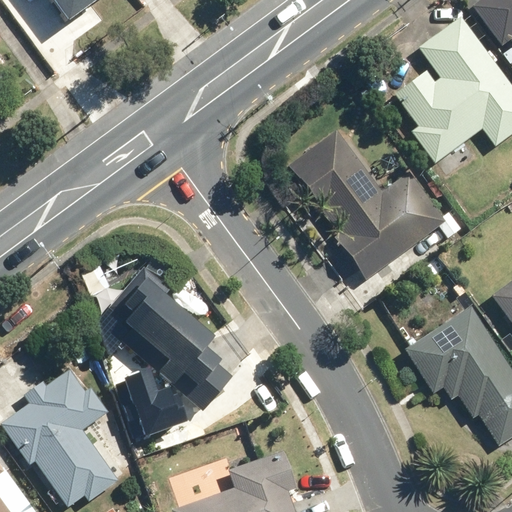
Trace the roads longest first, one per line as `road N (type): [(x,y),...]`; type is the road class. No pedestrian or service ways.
road 1 (residential): [(391,511),(357,418),(309,340),(152,131)]
road 2 (primary): [(152,131),(328,0)]
road 3 (primary): [(0,242),(152,131)]
